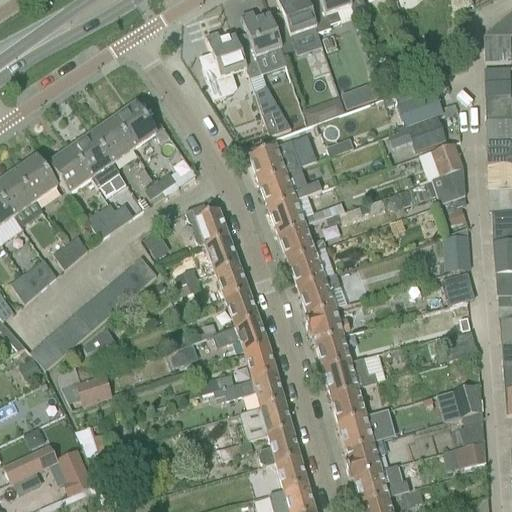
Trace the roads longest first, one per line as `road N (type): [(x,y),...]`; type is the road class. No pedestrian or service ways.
road 1 (residential): [(330,511),(284,349),(217,171),(135,39)]
road 2 (residential): [(0,129),(135,39)]
